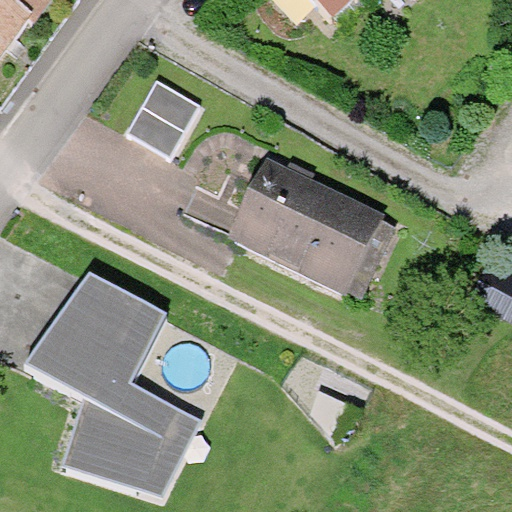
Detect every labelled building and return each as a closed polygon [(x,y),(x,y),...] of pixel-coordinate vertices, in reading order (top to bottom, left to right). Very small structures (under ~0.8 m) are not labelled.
[(53,0),(0,0),(0,61),(29,23),(34,26),(53,0)] [(355,0),(313,0),(334,21),(335,20),(355,0)] [(348,33),(382,0),(355,0),(335,20),(348,33)] [(130,136),(173,161),(203,109),(160,84),(130,136)] [(336,289),(371,217),(306,186),(305,189),(293,183),(293,180),(272,170),(256,205),(238,244),(336,289)] [(356,299),(391,226),(371,217),(336,289),(356,299)] [(511,307),(511,279),(492,270),(476,301),(507,316),(511,307)] [(142,494),(183,414),(135,389),(170,321),(93,281),(69,316),(55,335),(56,337),(35,377),(86,403),(66,471),(142,494)] [(321,393),(313,416),(339,445),(364,414),(321,393)]
